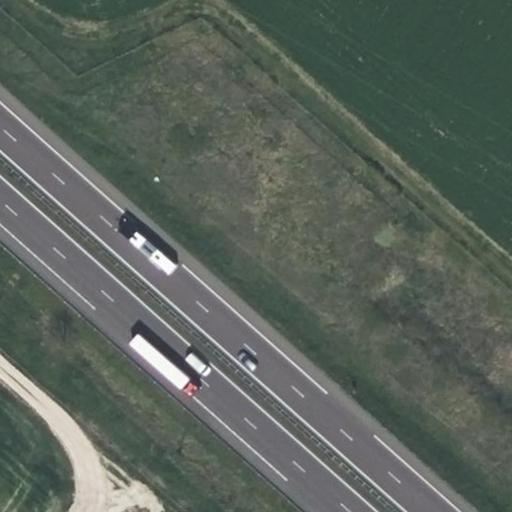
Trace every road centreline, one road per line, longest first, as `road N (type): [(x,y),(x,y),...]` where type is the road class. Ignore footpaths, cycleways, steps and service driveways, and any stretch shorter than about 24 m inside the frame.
road 1 (motorway): [(431,511),(0,127)]
road 2 (motorway): [(0,196),(354,511)]
road 3 (track): [(0,377),(151,511)]
